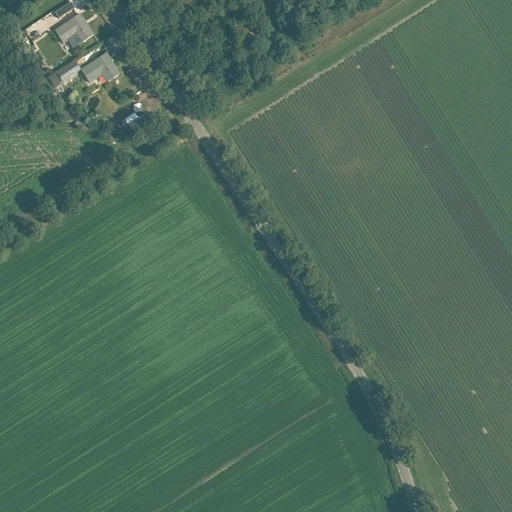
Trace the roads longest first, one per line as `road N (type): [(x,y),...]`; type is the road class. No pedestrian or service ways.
road 1 (tertiary): [(420,511),(387,418),(358,367),(114,0)]
road 2 (track): [(195,122),(0,247)]
